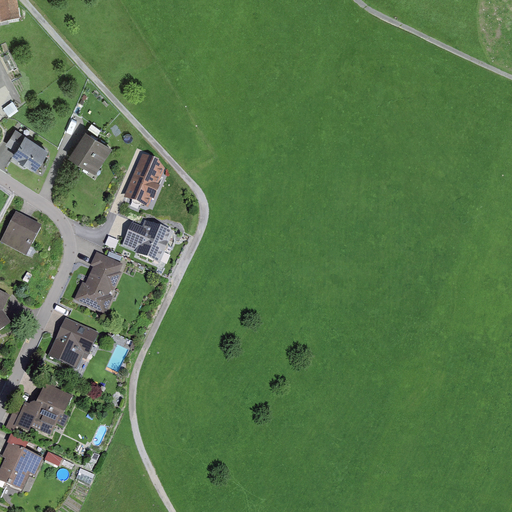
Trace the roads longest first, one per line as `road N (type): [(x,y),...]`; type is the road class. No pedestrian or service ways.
road 1 (track): [(172,511),(143,456),(131,389),(206,200),(24,0)]
road 2 (residential): [(0,177),(54,214),(71,243),(0,411)]
road 3 (track): [(511,77),(352,0)]
